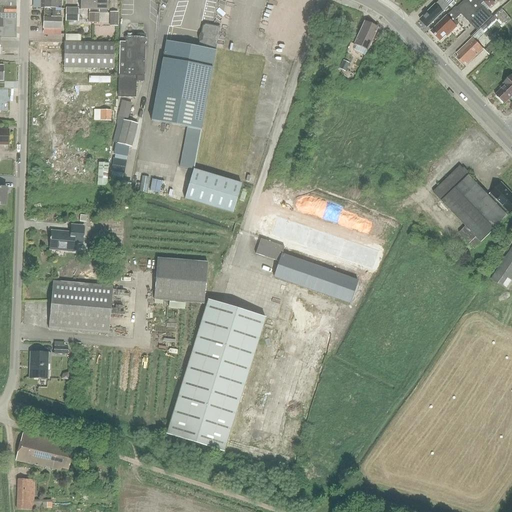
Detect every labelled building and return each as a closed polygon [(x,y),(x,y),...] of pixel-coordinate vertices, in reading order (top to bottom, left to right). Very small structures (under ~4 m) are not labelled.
[(0,0),(0,38),(16,39),(17,15),(16,15),(16,2),(17,2),(16,0),(0,0)] [(41,0),(41,8),(44,8),(44,29),(61,29),(61,17),(54,17),(54,9),(61,9),(61,0),(41,0)] [(94,23),(94,0),(80,0),(80,10),(89,10),(88,23),(94,23)] [(94,0),(94,23),(99,23),(100,10),(108,11),(108,0),(94,0)] [(447,16),(431,31),(441,41),(447,35),(448,37),(458,27),(457,26),(459,24),(455,20),(462,14),(478,31),(493,16),(481,4),(476,9),(466,0),(465,0),(457,8),(448,16),(447,16)] [(443,0),(440,0),(436,4),(444,12),(450,6),(443,0)] [(436,4),(420,20),(427,28),(444,12),(436,4)] [(65,8),(65,22),(74,22),(74,8),(65,8)] [(503,29),(511,20),(502,10),(473,38),(477,42),(498,22),(502,27),(501,27),(503,29)] [(117,26),(118,13),(110,12),(110,26),(117,26)] [(368,50),(378,28),(365,22),(355,44),(368,50)] [(216,50),(220,27),(205,24),(202,26),(198,48),(166,42),(151,121),(187,128),(179,167),(193,170),(199,137),(216,50)] [(125,36),(125,42),(120,42),(119,75),(118,98),(136,98),(136,82),(144,82),(145,37),(142,34),(133,33),(133,37),(125,36)] [(484,49),(477,42),(473,38),(457,54),(459,56),(457,58),(463,65),(465,63),(467,65),(484,49)] [(497,40),(485,51),(489,55),(501,44),(497,40)] [(64,42),(64,43),(64,68),(114,69),(114,43),(64,42)] [(350,61),(344,58),(339,69),(345,72),(350,61)] [(511,76),(500,88),(501,90),(496,95),(505,105),(511,97),(511,76)] [(128,119),(132,104),(122,101),(118,116),(124,118),(128,119)] [(111,121),(111,110),(101,110),(100,121),(111,121)] [(123,121),(124,118),(118,116),(112,143),(132,148),(138,124),(123,121)] [(0,145),(8,145),(9,130),(0,129),(0,145)] [(98,163),(97,186),(107,186),(108,163),(98,163)] [(461,166),(433,193),(440,200),(436,204),(446,214),(450,210),(466,227),(459,234),(475,250),(511,213),(511,193),(502,183),(489,196),(467,173),(468,172),(464,168),(463,169),(461,166)] [(231,214),(241,186),(193,170),(183,197),(231,214)] [(141,177),(139,191),(146,192),(149,178),(141,177)] [(277,217),(270,236),(372,270),(379,251),(277,217)] [(73,252),(74,243),(82,243),(84,227),(72,225),(71,233),(52,232),(50,249),(73,252)] [(358,281),(282,255),(284,248),(261,239),(256,254),(279,262),(274,277),(350,304),(358,281)] [(506,289),(511,279),(511,248),(491,280),(506,289)] [(208,263),(157,258),(154,301),(204,305),(208,263)] [(113,287),(53,281),(48,329),(109,335),(113,287)] [(224,453),(236,412),(266,318),(208,300),(166,435),(224,453)] [(54,343),(54,354),(67,354),(67,347),(64,347),(64,344),(54,343)] [(30,379),(47,379),(48,353),(30,353),(30,379)] [(69,470),(73,451),(63,448),(64,444),(23,433),(15,461),(46,468),(46,467),(61,471),(61,468),(69,470)] [(33,511),(35,480),(18,479),(17,510),(33,511)]
